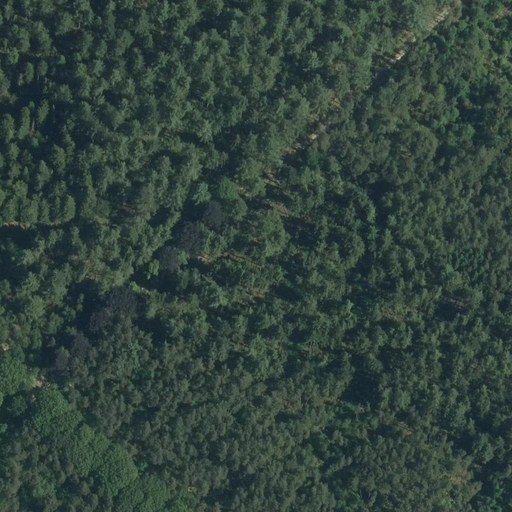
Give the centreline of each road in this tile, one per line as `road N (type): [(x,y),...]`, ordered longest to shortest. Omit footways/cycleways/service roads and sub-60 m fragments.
road 1 (track): [(458,0),(218,224),(0,230)]
road 2 (track): [(0,363),(173,511)]
